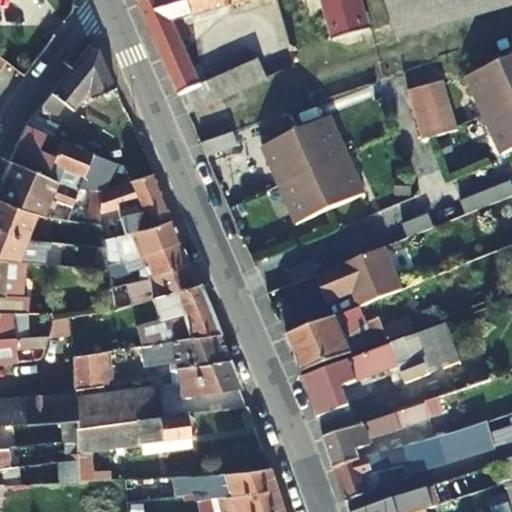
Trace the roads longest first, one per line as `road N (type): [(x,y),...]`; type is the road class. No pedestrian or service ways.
road 1 (residential): [(320,511),(106,0)]
road 2 (residential): [(96,0),(0,136)]
